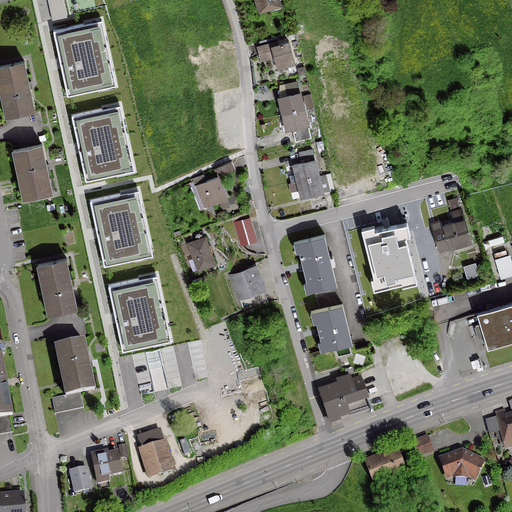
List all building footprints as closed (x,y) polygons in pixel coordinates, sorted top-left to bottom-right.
[(255,0),(259,11),(268,8),(269,11),(280,7),(277,0),(255,0)] [(102,23),(56,32),(69,98),(116,89),(102,23)] [(276,41),(256,47),(259,55),(272,52),(276,68),(277,68),(276,65),(283,64),(283,65),(293,63),(293,64),(294,63),(288,42),(277,45),(276,41)] [(34,110),(23,61),(0,66),(0,74),(9,114),(4,115),(5,116),(34,110)] [(284,107),(285,114),(303,109),(299,93),(300,93),(299,93),(277,98),(277,99),(278,98),(280,108),(284,107)] [(120,106),(75,116),(90,183),(135,173),(120,106)] [(286,130),(285,130),(285,131),(296,129),(296,132),(303,131),(302,127),(307,126),(307,125),(306,125),(303,109),(285,114),(287,120),(283,121),(286,130)] [(41,144),(39,144),(12,150),(12,151),(16,150),(26,197),(22,198),(22,199),(51,193),(41,144)] [(314,160),(311,149),(298,152),(299,160),(303,159),(304,162),(292,165),(293,165),(295,174),(288,175),(290,183),(317,176),(313,161),(314,160)] [(233,169),(230,162),(216,168),(219,176),(233,169)] [(202,182),(200,175),(190,179),(193,186),(190,187),(199,209),(219,202),(222,209),(228,207),(225,199),(217,177),(202,182)] [(317,176),(290,183),(292,191),(299,189),(301,197),(300,198),(313,195),(314,198),(317,197),(316,194),(329,191),(324,175),(317,176)] [(138,188),(90,198),(105,266),(152,256),(138,188)] [(449,208),(457,206),(455,200),(447,202),(449,208)] [(442,225),(443,227),(432,230),(439,250),(468,241),(469,244),(471,244),(460,209),(449,212),(453,222),(442,225)] [(246,236),(253,234),(249,219),(242,222),(242,221),(233,224),(238,239),(246,236)] [(373,230),(364,232),(377,282),(373,283),(375,292),(401,286),(402,290),(419,286),(408,240),(411,238),(408,223),(373,232),(373,230)] [(197,270),(213,263),(204,237),(203,238),(200,231),(193,234),(195,241),(188,244),(197,270)] [(309,291),(314,290),(316,299),(338,294),(336,283),(335,283),(323,235),(324,235),(324,234),(296,241),(302,263),(301,263),(303,270),(303,269),(309,291)] [(501,279),(511,276),(511,256),(510,250),(494,254),(501,279)] [(51,311),(47,312),(47,313),(76,307),(65,258),(36,264),(36,265),(41,265),(51,311)] [(469,280),(481,276),(477,263),(465,266),(469,280)] [(258,280),(253,267),(229,276),(237,297),(262,288),(263,285),(261,281),(258,280)] [(155,273),(105,285),(122,353),(172,341),(155,273)] [(319,334),(323,350),(351,342),(351,341),(351,342),(341,304),(342,304),(342,303),(341,303),(338,294),(316,299),(318,309),(313,311),(319,334)] [(511,307),(475,318),(486,355),(511,347),(511,307)] [(93,390),(83,341),(54,347),(54,348),(58,347),(69,394),(64,395),(65,396),(51,399),(54,414),(82,408),(79,393),(93,390)] [(2,368),(0,368),(0,434),(12,433),(8,416),(11,415),(2,368)] [(370,412),(371,412),(360,379),(356,380),(350,382),(349,379),(346,380),(337,383),(338,387),(319,393),(328,420),(368,408),(370,412)] [(511,416),(505,418),(503,411),(495,413),(504,447),(511,445),(511,442),(511,438),(511,437),(511,416)] [(419,457),(434,452),(429,436),(413,441),(419,457)] [(163,441),(139,449),(148,477),(172,470),(163,441)] [(363,460),(372,484),(405,471),(396,450),(365,462),(364,460),(363,460)] [(461,452),(449,456),(440,459),(446,477),(460,473),(473,479),(482,462),(461,452)] [(95,478),(121,472),(116,453),(91,458),(95,478)] [(89,489),(85,468),(69,471),(74,492),(89,489)] [(21,511),(20,495),(0,496),(0,511),(21,511)]
